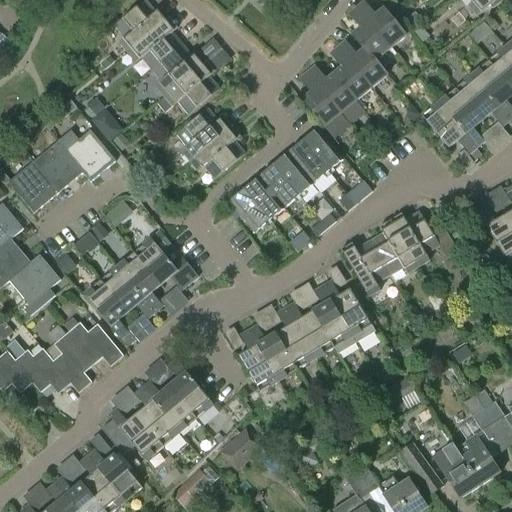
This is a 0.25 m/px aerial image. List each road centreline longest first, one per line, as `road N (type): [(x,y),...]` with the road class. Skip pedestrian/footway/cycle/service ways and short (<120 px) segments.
road 1 (residential): [(0,494),(81,427),(84,401),(164,332),(255,293)]
road 2 (residential): [(255,293),(407,179),(471,181),(511,148)]
road 3 (residential): [(198,217),(278,143),(281,125),(264,105),(266,67)]
road 4 (residential): [(198,217),(156,214),(127,182),(111,181),(39,233)]
